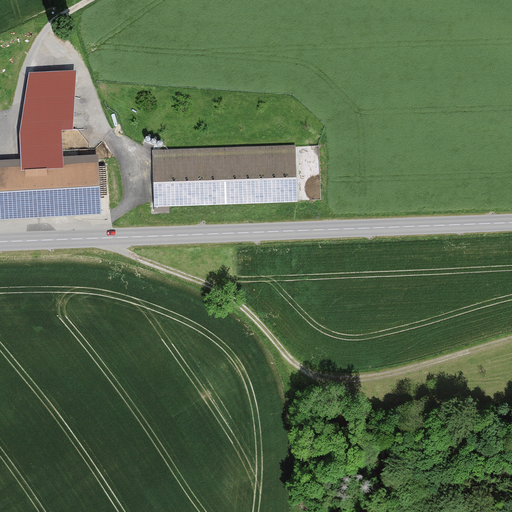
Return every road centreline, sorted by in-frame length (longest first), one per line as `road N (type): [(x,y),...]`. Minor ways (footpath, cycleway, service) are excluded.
road 1 (secondary): [(511,222),(0,242)]
road 2 (track): [(104,238),(223,291),(306,377),(344,396),(387,402),(511,387)]
